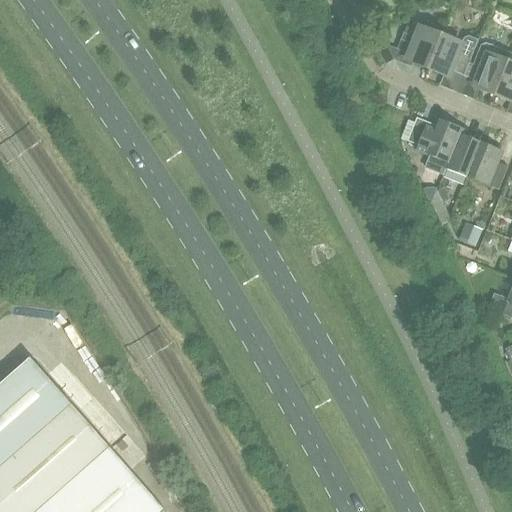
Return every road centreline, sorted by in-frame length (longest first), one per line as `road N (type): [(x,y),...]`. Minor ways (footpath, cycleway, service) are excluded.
road 1 (primary): [(31,0),(178,217),(350,511)]
road 2 (primary): [(407,511),(221,188),(92,0)]
road 3 (residential): [(511,121),(374,70)]
